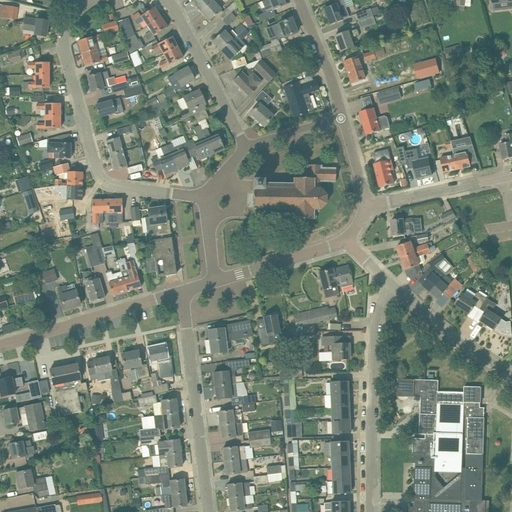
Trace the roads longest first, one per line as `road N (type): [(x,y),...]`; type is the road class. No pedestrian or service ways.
road 1 (residential): [(209,196),(112,186),(98,176),(64,51),(83,8)]
road 2 (residential): [(372,511),(376,313),(396,287)]
road 3 (residential): [(208,511),(182,291)]
road 4 (unclassified): [(0,346),(182,291)]
road 5 (residential): [(244,145),(165,0)]
road 6 (unclassified): [(367,205),(511,177)]
road 7 (unclassified): [(511,376),(396,287)]
road 8 (unclassified): [(214,280),(346,241)]
road 9 (residential): [(341,119),(298,0)]
